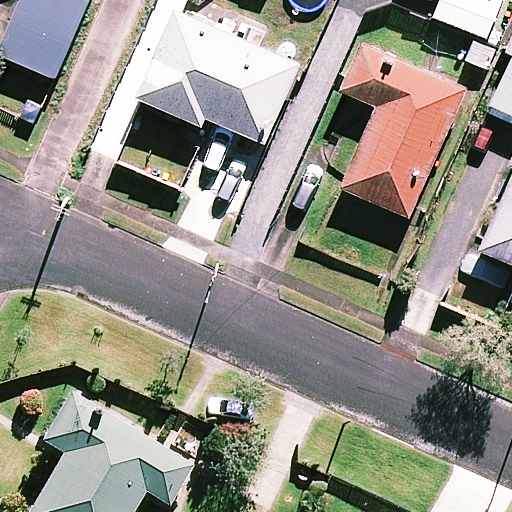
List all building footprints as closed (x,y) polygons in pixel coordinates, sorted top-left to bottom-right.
[(87,0),(18,0),(0,42),(0,53),(54,77),(87,0)] [(297,62),(177,8),(138,97),(198,124),(201,115),(262,142),(297,62)] [(511,23),(502,48),(511,52),(489,105),(511,114),(511,162),(476,247),(511,262),(511,23)] [(462,88),(358,43),(338,88),(377,104),(340,187),(406,216),(462,88)] [(188,467),(64,393),(34,444),(57,457),(23,511),(127,511),(139,494),(163,508),(188,467)]
